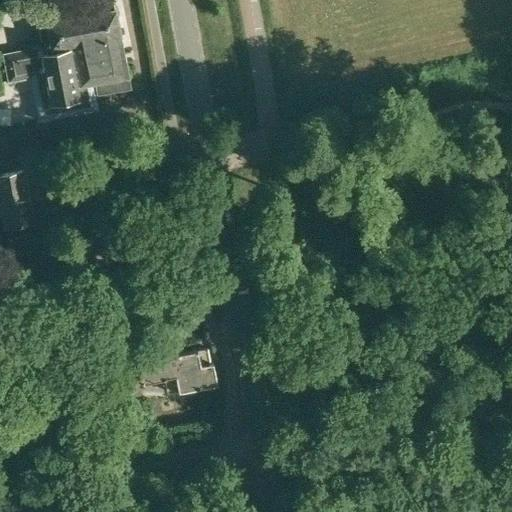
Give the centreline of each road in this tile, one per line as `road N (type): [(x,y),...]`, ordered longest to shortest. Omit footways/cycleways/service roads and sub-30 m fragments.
road 1 (tertiary): [(276,511),(209,157)]
road 2 (unclassified): [(209,157),(274,142),(245,0)]
road 3 (tertiary): [(209,157),(180,0)]
